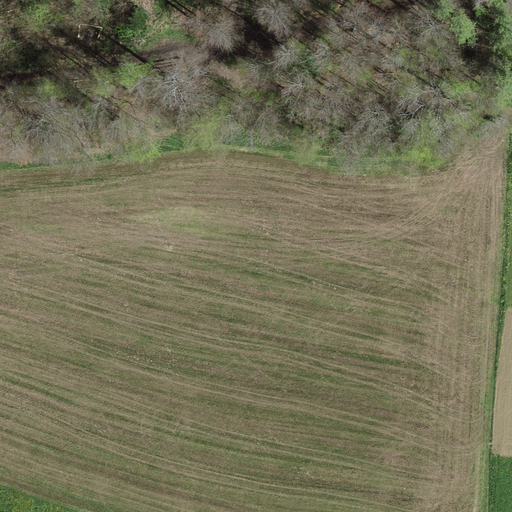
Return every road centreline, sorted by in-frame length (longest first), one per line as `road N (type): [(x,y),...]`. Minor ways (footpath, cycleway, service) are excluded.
road 1 (track): [(511,99),(360,108),(224,72),(106,63),(0,31)]
road 2 (track): [(398,0),(235,46),(0,76)]
